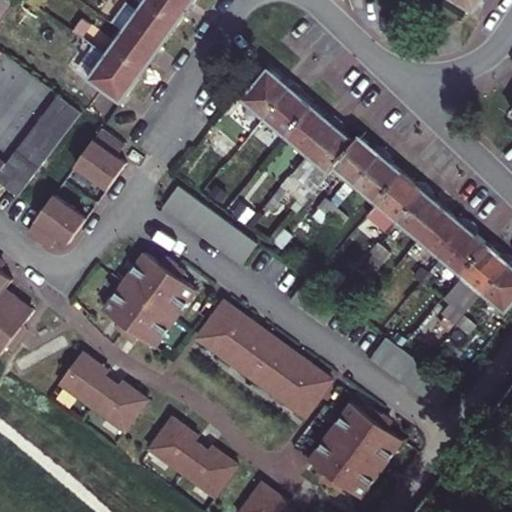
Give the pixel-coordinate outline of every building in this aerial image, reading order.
[(0,0),(0,12),(5,16),(16,0),(0,0)] [(140,9),(172,32),(189,9),(175,0),(133,0),(132,3),(140,9)] [(175,0),(189,9),(195,0),(175,0)] [(454,0),(475,13),(477,10),(483,0),(454,0)] [(123,33),(156,57),(172,32),(140,9),(123,33)] [(83,21),(74,33),(83,39),(92,27),(83,21)] [(74,51),(83,39),(74,33),(66,45),(74,51)] [(123,33),(106,56),(139,79),(156,57),(123,33)] [(87,42),(69,65),(121,103),(139,79),(106,56),(87,42)] [(265,119),(272,111),(294,84),(290,81),(286,85),(269,70),(228,119),(233,122),(250,136),(265,119)] [(298,89),(294,84),(272,111),(265,119),(287,138),(313,107),(295,92),(298,89)] [(6,164),(0,171),(0,183),(19,198),(82,114),(59,96),(6,164)] [(330,121),(313,107),(287,138),(308,156),(337,121),(333,118),(330,121)] [(342,125),(337,121),(308,156),(329,174),(335,167),(355,143),(338,129),(342,125)] [(233,122),(228,128),(245,143),(250,136),(233,122)] [(226,165),(239,150),(245,143),(228,128),(222,136),(217,132),(207,145),(211,148),(208,151),(226,165)] [(102,129),(75,167),(108,190),(126,164),(116,157),(125,146),(115,138),(102,129)] [(377,152),(360,137),(355,143),(335,167),(357,186),(385,151),(381,147),(377,152)] [(257,153),(245,143),(239,150),(251,160),(257,153)] [(390,156),(385,151),(357,186),(378,205),(404,174),(386,159),(390,156)] [(272,178),(282,187),(289,179),(278,170),(272,178)] [(420,187),(404,174),(378,205),(399,222),(428,187),(424,182),(420,187)] [(300,188),(289,179),(282,187),(288,191),(293,196),(300,188)] [(198,199),(179,186),(162,209),(242,266),(259,243),(244,233),(222,217),(198,199)] [(272,211),(288,191),(282,187),(266,206),(272,211)] [(399,222),(420,240),(446,209),(429,195),(433,191),(428,187),(399,222)] [(54,196),(28,233),(51,251),(59,240),(68,247),(86,221),(54,196)] [(319,207),(330,217),(336,210),(325,200),(319,207)] [(463,223),(446,209),(420,240),(442,258),(443,258),(472,223),(467,219),(463,223)] [(348,220),(336,210),(330,217),(342,227),(348,220)] [(475,226),(472,223),(443,258),(463,277),(469,271),(490,245),(472,230),(475,226)] [(361,244),(373,254),(380,246),(368,236),(361,244)] [(367,261),(373,254),(361,244),(356,251),(367,261)] [(507,259),(490,245),(469,271),(463,277),(454,288),(473,305),(484,292),(486,294),(511,262),(511,256),(510,255),(507,259)] [(390,255),(380,246),(373,254),(384,264),(390,255)] [(142,336),(157,347),(199,290),(188,282),(182,278),(186,273),(166,258),(163,264),(147,253),(106,311),(122,322),(118,327),(138,342),(142,336)] [(0,357),(8,346),(14,350),(20,342),(25,335),(20,330),(35,311),(35,310),(42,301),(19,284),(12,293),(7,289),(14,280),(1,270),(5,265),(0,260),(0,357)] [(511,262),(486,294),(508,313),(511,308),(511,262)] [(404,280),(416,289),(422,282),(411,272),(404,280)] [(307,278),(291,301),(325,327),(342,304),(336,299),(313,282),(307,278)] [(433,292),(422,282),(416,289),(427,299),(433,292)] [(225,301),(199,338),(307,416),(334,379),(311,363),(307,369),(297,363),(301,357),(258,325),(253,331),(244,324),(248,318),(225,301)] [(448,316),(459,326),(465,318),(454,309),(448,316)] [(476,327),(465,318),(459,326),(470,334),(476,327)] [(388,337),(370,360),(439,410),(455,386),(388,337)] [(83,351),(60,383),(127,431),(150,399),(123,380),(117,388),(105,379),(111,371),(83,351)] [(312,460),(327,471),(323,477),(329,481),(343,491),(347,486),(353,490),(363,498),(405,440),(389,428),(393,423),(373,409),(369,414),(363,409),(353,402),(312,460),(311,460),(312,460)] [(174,417),(151,448),(217,496),(240,465),(214,445),(208,453),(194,444),(200,436),(174,417)] [(440,481),(415,511),(450,511),(448,511),(460,496),(449,488),(440,481)] [(264,482),(242,511),(304,511),(303,511),(302,511),(288,511),(285,510),(291,501),(264,482)]
